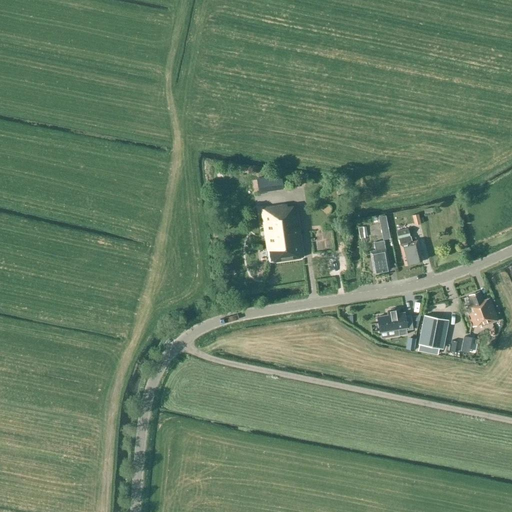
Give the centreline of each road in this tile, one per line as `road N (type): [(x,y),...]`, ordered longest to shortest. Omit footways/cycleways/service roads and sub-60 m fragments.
road 1 (tertiary): [(135,511),(149,391),(169,351),(195,329),(399,288),(511,250)]
road 2 (track): [(178,342),(209,358),(511,421)]
